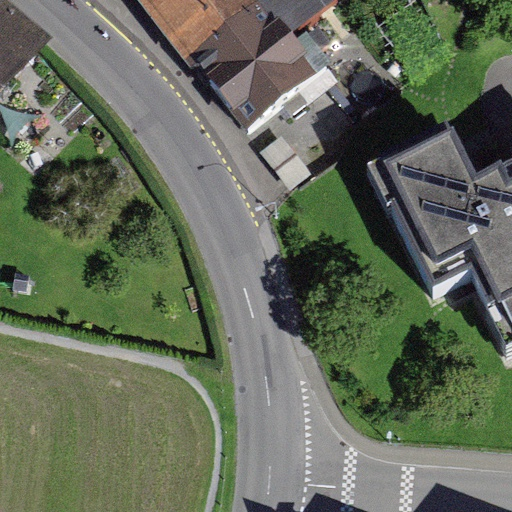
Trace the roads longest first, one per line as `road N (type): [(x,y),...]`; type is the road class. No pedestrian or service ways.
road 1 (tertiary): [(267,473),(263,339),(223,196),(54,0)]
road 2 (residential): [(511,498),(267,473)]
